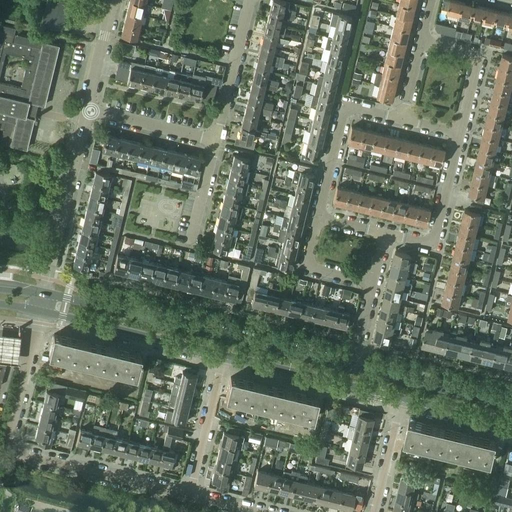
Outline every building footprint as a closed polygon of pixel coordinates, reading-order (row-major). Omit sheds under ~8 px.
[(69,1),(65,0),(45,0),(40,24),(62,30),(69,1)] [(281,0),(271,0),(270,9),(283,13),(288,14),(295,15),(296,11),(289,10),(288,9),(289,2),(286,1),(281,0)] [(450,0),(447,13),(459,16),(462,2),(453,0),(450,0)] [(145,5),(129,1),(127,12),(143,16),(145,5)] [(354,10),(356,5),(344,2),(343,8),(354,10)] [(459,16),(458,19),(470,22),(471,18),(474,5),(462,2),(459,16)] [(414,7),(398,3),(396,14),(411,18),(414,7)] [(482,21),(486,8),(474,5),(471,18),(482,21)] [(494,24),(497,11),(486,8),(482,21),(494,24)] [(295,15),(288,14),(283,13),(270,9),(267,21),(280,24),(282,18),(288,20),(288,19),(293,20),(295,15)] [(506,27),(509,13),(497,11),(494,24),(506,27)] [(124,24),(140,28),(143,16),(127,12),(124,24)] [(332,12),(329,24),(335,26),(349,29),(352,17),(338,14),(332,12)] [(396,14),(393,26),(408,30),(411,18),(396,14)] [(267,21),(264,33),(283,38),(284,33),(286,25),(280,24),(267,21)] [(15,27),(0,24),(0,23),(0,126),(4,127),(0,142),(26,149),(33,119),(36,119),(37,116),(35,115),(35,114),(34,113),(36,103),(43,105),(58,45),(35,39),(36,39),(13,33),(15,27)] [(140,28),(124,24),(121,35),(137,39),(140,28)] [(349,29),(335,26),(332,37),(346,41),(349,29)] [(408,30),(393,26),(390,38),(406,42),(408,30)] [(444,26),(442,33),(454,36),(456,28),(444,26)] [(264,33),(261,44),(275,48),(276,41),(288,44),(289,39),(283,38),(264,33)] [(328,36),(325,48),(329,49),(343,53),(345,47),(346,41),(332,37),(328,36)] [(406,42),(390,38),(387,50),(403,53),(406,42)] [(491,38),(489,44),(494,45),(494,46),(500,47),(501,41),(491,38)] [(261,44),(258,56),(283,62),(284,58),(273,55),(275,48),(261,44)] [(326,61),(340,64),(343,53),(329,49),(326,61)] [(403,53),(387,50),(384,61),(400,65),(403,53)] [(500,66),(511,68),(511,56),(502,54),(500,66)] [(258,56),(255,68),(269,71),(271,64),(282,67),(283,62),(258,56)] [(119,60),(117,66),(130,69),(129,75),(127,82),(127,83),(139,85),(142,70),(143,70),(144,64),(131,61),(131,63),(119,60)] [(324,73),(338,76),(340,64),(326,61),(324,73)] [(400,65),(384,61),(381,73),(397,77),(400,65)] [(151,88),(155,73),(156,67),(144,64),(143,70),(142,70),(139,85),(151,88)] [(116,72),(129,75),(130,69),(117,66),(116,72)] [(511,80),(511,68),(500,66),(497,77),(511,80)] [(155,73),(151,88),(163,91),(167,76),(168,70),(162,68),(161,74),(155,73)] [(255,68),(253,80),(278,86),(279,81),(272,80),(272,79),(267,78),(269,71),(255,68)] [(127,82),(129,75),(116,72),(114,79),(127,82)] [(167,76),(163,91),(175,94),(180,73),(175,72),(173,77),(167,76)] [(394,89),(397,77),(381,73),(375,72),(373,83),(378,85),(394,89)] [(180,73),(175,94),(187,97),(192,75),(180,73)] [(192,75),(187,97),(200,100),(200,99),(201,93),(203,86),(216,89),(217,84),(219,84),(221,79),(213,77),(212,82),(204,81),(205,77),(192,73),(192,75)] [(319,75),(317,83),(335,88),(338,76),(324,73),(323,76),(319,75)] [(510,93),(511,86),(511,80),(497,77),(494,89),(510,93)] [(253,80),(250,91),(263,95),(265,88),(277,91),(278,86),(253,80)] [(317,83),(314,94),(318,96),(332,100),(335,88),(317,83)] [(391,100),(394,89),(378,85),(376,97),(391,100)] [(203,86),(201,93),(214,96),(216,89),(203,86)] [(508,105),(510,93),(494,89),(491,101),(508,105)] [(250,91),(247,103),(272,109),(273,105),(273,103),(262,100),(263,95),(250,91)] [(214,96),(201,93),(200,99),(212,102),(214,96)] [(313,94),(310,106),(315,107),(315,108),(329,111),(332,100),(318,96),(314,94),(313,94)] [(505,116),(508,105),(491,101),(488,112),(505,116)] [(247,103),(244,114),(257,118),(259,112),(270,115),(272,109),(247,103)] [(312,119),(326,122),(329,111),(315,108),(312,119)] [(502,128),(505,116),(488,112),(485,124),(502,128)] [(289,113),(287,119),(295,121),(296,115),(289,113)] [(244,114),(241,126),(255,130),(257,118),(244,114)] [(309,124),(307,130),(310,131),(324,134),(326,122),(312,119),(311,123),(309,124)] [(499,139),(502,128),(485,124),(483,135),(499,139)] [(241,126),(238,138),(243,139),(242,146),(253,149),(255,142),(252,141),(253,134),(259,136),(265,137),(266,132),(260,131),(255,130),(241,126)] [(359,145),(363,129),(351,126),(347,142),(359,145)] [(375,132),(363,129),(359,145),(371,148),(375,132)] [(307,142),(321,146),(324,134),(310,131),(307,142)] [(386,135),(375,132),(371,148),(382,151),(386,135)] [(102,150),(114,153),(118,138),(106,135),(102,150)] [(398,138),(386,135),(382,151),(394,154),(398,138)] [(496,151),(499,139),(483,135),(480,147),(496,151)] [(114,153),(125,156),(129,140),(118,138),(114,153)] [(409,140),(398,138),(394,154),(405,156),(409,140)] [(125,156),(137,159),(141,143),(129,140),(125,156)] [(421,143),(409,140),(405,156),(417,159),(421,143)] [(321,146),(307,142),(304,154),(301,153),(300,160),(313,163),(314,157),(318,158),(321,146)] [(137,159),(149,162),(152,146),(141,143),(137,159)] [(432,146),(421,143),(417,159),(429,162),(432,146)] [(149,162),(160,165),(164,149),(152,146),(149,162)] [(432,146),(429,162),(441,165),(444,149),(432,146)] [(494,163),(496,151),(480,147),(477,159),(494,163)] [(160,165),(172,167),(176,152),(164,149),(160,165)] [(234,155),(231,166),(247,170),(250,159),(252,159),(254,153),(240,150),(239,156),(234,155)] [(172,167),(171,171),(183,174),(184,170),(188,154),(176,152),(172,167)] [(200,157),(188,154),(184,170),(196,173),(200,157)] [(491,174),(494,163),(477,159),(474,170),(491,174)] [(297,183),(311,186),(314,174),(310,173),(312,167),(299,164),(297,171),(294,170),(292,178),(293,178),(292,182),(297,183)] [(93,183),(109,186),(112,174),(109,173),(110,170),(110,168),(106,167),(98,165),(96,171),(95,171),(93,183)] [(247,170),(231,166),(228,178),(244,182),(247,170)] [(488,186),(491,174),(474,170),(471,182),(488,186)] [(228,178),(225,190),(241,194),(246,195),(249,183),(244,182),(228,178)] [(181,183),(180,187),(192,190),(193,183),(181,181),(181,183)] [(488,186),(471,182),(469,194),(473,195),(471,200),(483,203),(485,198),(488,186)] [(109,186),(93,183),(90,194),(106,198),(109,186)] [(311,186),(297,183),(294,194),(308,197),(311,186)] [(333,202),(345,205),(349,189),(337,186),(333,202)] [(360,192),(349,189),(345,205),(356,208),(360,192)] [(241,194),(225,190),(223,201),(239,205),(241,194)] [(372,195),(360,192),(356,208),(368,211),(372,195)] [(106,198),(90,194),(87,206),(103,210),(106,198)] [(308,197),(294,194),(291,206),(305,209),(308,197)] [(383,198),(372,195),(368,211),(379,214),(383,198)] [(395,200),(383,198),(379,214),(391,216),(395,200)] [(391,216),(403,219),(406,203),(395,200),(391,216)] [(223,201),(220,213),(236,217),(239,218),(242,206),(239,205),(223,201)] [(403,219),(414,222),(418,206),(406,203),(403,219)] [(465,209),(462,221),(478,225),(481,213),(482,207),(470,204),(469,210),(465,209)] [(103,210),(87,206),(84,218),(100,221),(103,210)] [(291,206),(288,217),(302,221),(305,209),(291,206)] [(430,209),(418,206),(414,222),(426,225),(430,209)] [(217,225),(233,229),(236,217),(220,213),(217,225)] [(281,224),(280,228),(300,232),(302,221),(288,217),(288,218),(283,216),(281,224)] [(100,221),(84,218),(81,229),(97,233),(100,221)] [(478,225),(462,221),(459,232),(476,236),(478,225)] [(233,229),(217,225),(214,236),(235,242),(237,236),(231,235),(233,229)] [(279,232),(277,240),(283,241),(297,245),(300,232),(280,228),(279,232)] [(81,229),(78,241),(95,245),(97,233),(81,229)] [(476,236),(459,232),(456,244),(473,248),(476,236)] [(235,242),(214,236),(211,248),(227,252),(229,246),(234,247),(235,242)] [(78,241),(76,253),(92,256),(92,257),(98,259),(100,259),(101,253),(93,251),(95,245),(78,241)] [(278,252),(278,253),(294,256),(297,245),(283,241),(281,248),(279,247),(278,252)] [(473,248),(456,244),(453,256),(470,260),(473,248)] [(242,253),(241,258),(249,260),(251,249),(247,248),(246,254),(242,253)] [(371,250),(360,248),(358,260),(369,263),(371,250)] [(268,250),(267,255),(277,257),(275,264),(277,265),(291,268),(294,256),(278,253),(278,252),(275,251),(274,252),(268,250)] [(395,251),(393,261),(417,267),(417,263),(413,262),(413,264),(409,263),(411,255),(395,251)] [(76,253),(73,264),(89,268),(90,262),(94,263),(96,263),(97,263),(98,259),(92,257),(92,256),(76,253)] [(113,270),(126,273),(130,257),(117,254),(113,270)] [(470,260),(453,256),(451,267),(467,271),(470,260)] [(142,260),(130,257),(126,273),(138,276),(142,260)] [(154,263),(142,260),(138,276),(150,279),(154,263)] [(393,261),(390,272),(406,276),(408,270),(411,270),(411,272),(415,273),(417,267),(393,261)] [(166,266),(154,263),(150,279),(162,282),(166,266)] [(100,271),(98,277),(103,278),(104,279),(108,276),(111,265),(106,264),(104,272),(100,271)] [(178,269),(166,266),(162,282),(174,285),(178,269)] [(467,271),(451,267),(448,279),(464,283),(467,271)] [(190,272),(186,288),(198,291),(202,275),(203,271),(191,268),(190,272)] [(190,272),(178,269),(174,285),(186,288),(190,272)] [(390,272),(387,283),(411,289),(412,285),(408,284),(408,285),(404,285),(406,276),(390,272)] [(214,278),(202,275),(198,291),(210,294),(214,278)] [(210,294),(222,297),(226,280),(214,278),(210,294)] [(464,283),(448,279),(445,291),(461,295),(464,283)] [(235,300),(236,297),(237,293),(238,290),(239,286),(239,284),(239,283),(226,280),(222,297),(235,300)] [(387,283),(385,294),(401,298),(403,291),(406,292),(406,293),(410,294),(411,289),(387,283)] [(263,307),(266,293),(255,290),(254,290),(254,293),(253,297),(247,295),(246,299),(252,301),(251,304),(263,307)] [(458,306),(461,295),(445,291),(442,302),(458,306)] [(278,296),(266,293),(263,307),(275,310),(278,296)] [(385,294),(382,304),(406,310),(407,306),(403,305),(403,307),(399,306),(401,298),(385,294)] [(290,299),(278,296),(275,310),(286,313),(290,299)] [(290,299),(286,313),(298,316),(302,302),(303,298),(297,297),(295,298),(295,300),(290,299)] [(310,318),(313,304),(302,302),(298,316),(310,318)] [(325,307),(313,304),(310,318),(322,321),(325,307)] [(337,310),(333,324),(346,327),(349,313),(342,311),(344,306),(338,304),(337,310)] [(382,304),(380,315),(396,319),(397,312),(401,313),(401,315),(404,316),(406,310),(382,304)] [(322,321),(333,324),(337,310),(325,307),(322,321)] [(459,314),(458,320),(466,322),(467,315),(459,314)] [(380,315),(377,326),(401,332),(402,327),(398,326),(397,328),(394,327),(396,319),(380,315)] [(377,326),(374,338),(382,339),(380,346),(389,348),(392,335),(399,337),(401,332),(377,326)] [(434,348),(439,329),(433,327),(432,331),(426,330),(422,345),(434,348)] [(434,348),(446,351),(449,336),(443,334),(444,330),(439,329),(434,348)] [(449,336),(446,351),(457,354),(462,334),(462,335),(464,330),(459,329),(458,333),(451,332),(450,336),(449,336)] [(22,333),(0,330),(0,363),(6,364),(18,366),(21,346),(22,333)] [(78,362),(83,341),(54,334),(49,355),(78,362)] [(457,354),(469,356),(473,341),(467,340),(468,336),(462,334),(457,354)] [(469,356),(481,359),(486,340),(480,339),(480,343),(473,341),(469,356)] [(481,359),(493,362),(496,347),(490,345),(491,342),(486,340),(481,359)] [(107,369),(112,348),(83,341),(78,362),(107,369)] [(493,362),(504,365),(509,346),(504,345),(503,348),(496,347),(493,362)] [(112,348),(107,369),(136,376),(140,361),(141,361),(142,358),(141,358),(141,355),(112,348)] [(174,377),(173,382),(179,383),(193,387),(196,375),(182,371),(181,378),(174,377)] [(255,405),(260,384),(231,377),(226,398),(255,405)] [(170,393),(191,398),(193,387),(179,383),(173,382),(170,393)] [(284,412),(289,391),(260,384),(255,405),(284,412)] [(83,401),(84,395),(85,391),(66,386),(64,397),(83,401)] [(43,402),(57,405),(60,393),(46,390),(43,402)] [(289,391),(284,412),(313,419),(318,398),(289,391)] [(170,393),(167,404),(174,406),(188,410),(191,398),(170,393)] [(57,405),(43,402),(40,414),(54,417),(57,405)] [(167,410),(164,421),(172,423),(172,420),(185,423),(188,410),(174,406),(173,411),(167,410)] [(334,408),(328,407),(325,419),(331,421),(334,408)] [(37,425),(52,429),(54,417),(40,414),(37,425)] [(355,427),(370,430),(373,418),(358,414),(355,425),(355,427)] [(434,448),(439,427),(409,420),(404,441),(434,448)] [(88,445),(100,448),(105,427),(93,424),(92,431),(92,432),(88,445)] [(52,429),(37,425),(34,437),(40,439),(38,444),(50,447),(51,441),(49,440),(52,429)] [(166,432),(166,435),(171,437),(181,439),(182,435),(183,429),(168,425),(166,432)] [(349,425),(346,437),(352,438),(352,439),(360,440),(367,442),(370,430),(355,427),(349,425)] [(105,427),(100,448),(112,451),(115,440),(116,437),(112,436),(114,429),(105,427)] [(462,455),(467,434),(439,427),(434,448),(462,455)] [(92,432),(92,431),(80,429),(76,446),(83,448),(84,444),(88,445),(92,432)] [(223,431),(220,444),(235,447),(240,449),(243,436),(238,435),(225,432),(223,431)] [(261,440),(262,434),(250,431),(248,437),(261,440)] [(71,447),(74,434),(68,433),(65,445),(71,447)] [(467,434),(462,455),(492,462),(497,442),(467,434)] [(112,451),(124,454),(128,440),(116,437),(112,451)] [(271,437),(268,446),(276,448),(277,444),(278,439),(271,437)] [(351,440),(349,451),(364,454),(367,442),(360,440),(352,439),(351,440)] [(124,454),(136,457),(139,443),(128,440),(124,454)] [(162,449),(159,462),(163,463),(163,467),(170,468),(172,464),(176,465),(178,455),(174,454),(175,452),(168,450),(170,442),(164,440),(162,449)] [(150,446),(139,443),(136,457),(147,459),(150,446)] [(233,459),(235,447),(220,444),(218,456),(233,459)] [(147,459),(159,462),(162,449),(150,446),(147,459)] [(349,451),(346,463),(361,467),(364,454),(349,451)] [(230,471),(233,459),(218,456),(215,468),(230,471)] [(329,459),(316,456),(315,462),(328,465),(329,459)] [(215,468),(212,480),(218,482),(216,489),(227,491),(229,484),(227,483),(229,476),(231,476),(233,472),(230,471),(215,468)] [(266,488),(270,473),(257,470),(254,485),(266,488)] [(278,491),(290,494),(296,471),(292,470),(291,472),(283,470),(282,476),(278,491)] [(296,471),(290,494),(302,497),(306,482),(307,476),(299,474),(300,472),(296,471)] [(278,491),(282,476),(270,473),(266,488),(278,491)] [(346,473),(345,479),(357,482),(359,476),(346,473)] [(429,474),(427,480),(439,483),(440,477),(429,474)] [(249,489),(252,477),(246,476),(243,488),(249,489)] [(402,476),(399,488),(413,491),(416,479),(402,476)] [(314,500),(318,485),(306,482),(302,497),(314,500)] [(330,488),(318,485),(314,500),(326,503),(330,488)] [(326,503),(338,506),(342,491),(330,488),(326,503)] [(396,500),(410,503),(413,504),(414,498),(418,498),(419,493),(413,491),(399,488),(396,500)] [(342,491),(338,506),(351,509),(351,507),(359,509),(363,493),(354,491),(354,494),(342,491)] [(511,498),(496,495),(494,503),(500,504),(504,505),(511,507),(511,505),(511,498)] [(396,500),(393,511),(394,511),(407,511),(410,503),(396,500)] [(455,504),(451,503),(449,509),(448,511),(461,511),(454,510),(455,504)]
